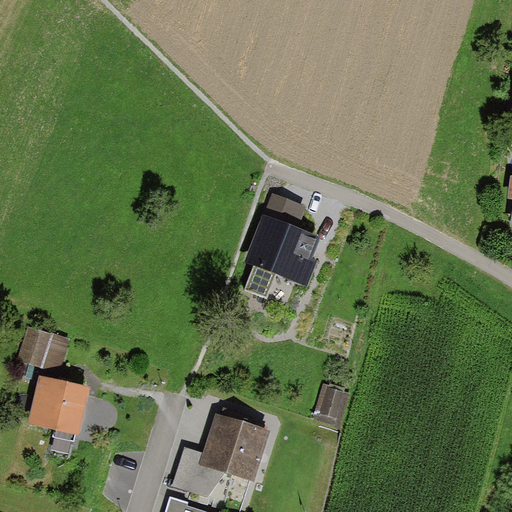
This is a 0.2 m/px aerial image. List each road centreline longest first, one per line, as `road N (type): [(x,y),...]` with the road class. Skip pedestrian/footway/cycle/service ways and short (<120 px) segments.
road 1 (residential): [(511,279),(456,244),(270,162)]
road 2 (residential): [(138,511),(175,396)]
